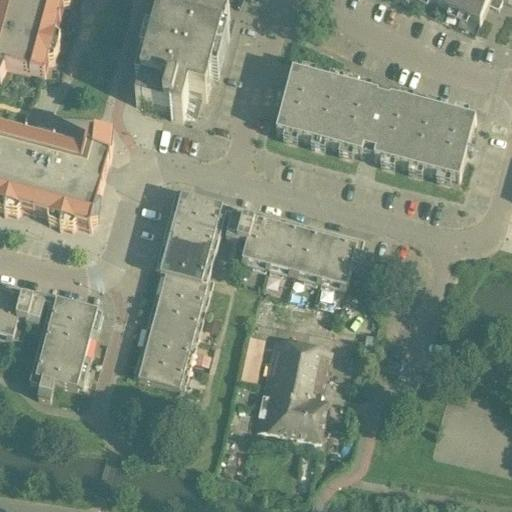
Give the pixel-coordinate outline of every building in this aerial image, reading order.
[(0,0),(0,217),(5,219),(4,220),(6,221),(6,219),(18,221),(21,217),(49,225),(49,230),(60,234),(60,235),(61,236),(62,234),(73,237),(76,232),(92,237),(112,161),(114,145),(90,143),(85,159),(27,143),(28,141),(27,140),(28,137),(27,137),(26,140),(0,132),(0,131),(0,130),(0,129),(0,87),(1,88),(7,74),(45,84),(49,69),(54,68),(58,57),(60,58),(60,56),(59,56),(61,44),(57,41),(64,13),(70,13),(73,2),(75,2),(75,1),(74,0),(73,0),(0,0)] [(511,0),(414,0),(480,30),(489,11),(499,15),(503,6),(511,9),(511,0)] [(230,21),(164,4),(136,110),(171,120),(170,124),(183,128),(184,122),(192,124),(198,105),(207,107),(230,21)] [(391,104),(293,78),(277,139),(363,162),(365,155),(376,158),(391,104)] [(476,126),(391,104),(376,158),(374,165),(460,188),(476,126)] [(223,214),(182,203),(161,281),(166,282),(139,386),(180,397),(208,293),(203,291),(223,214)] [(229,264),(243,268),(364,300),(373,265),(356,261),(358,254),(264,229),(262,225),(257,227),(254,227),(253,227),(232,222),(226,246),(233,248),(229,264)] [(0,296),(0,341),(22,347),(27,330),(39,333),(45,310),(41,309),(39,304),(34,307),(24,304),(24,303),(0,296)] [(78,397),(92,345),(99,319),(57,307),(36,386),(43,388),(38,405),(51,408),(55,391),(78,397)] [(257,438),(320,450),(328,412),(321,411),(331,360),(275,348),(257,438)]
